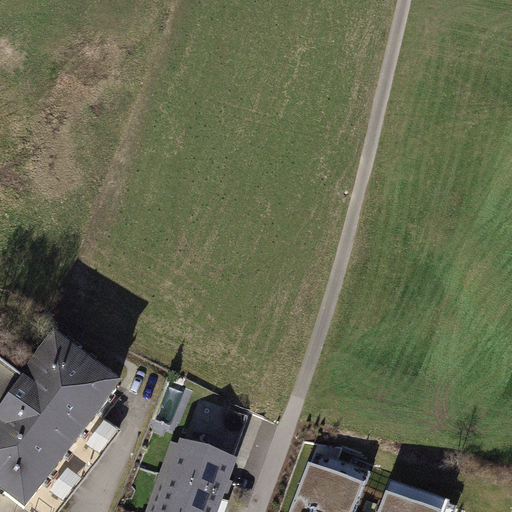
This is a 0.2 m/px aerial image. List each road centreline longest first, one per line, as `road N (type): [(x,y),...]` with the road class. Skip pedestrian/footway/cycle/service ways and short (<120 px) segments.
road 1 (track): [(296,397),(333,284),(401,0)]
road 2 (residential): [(257,511),(296,397)]
